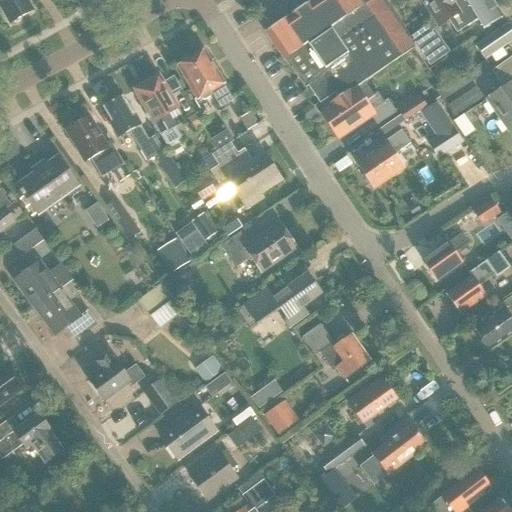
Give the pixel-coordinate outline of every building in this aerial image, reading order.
[(0,0),(0,5),(11,25),(35,10),(29,0),(0,0)] [(375,16),(364,0),(327,0),(329,2),(320,9),(314,0),(267,33),(306,90),(309,88),(320,104),(334,94),(338,99),(356,87),(357,87),(374,76),(414,49),(386,9),(375,16)] [(421,0),(438,27),(449,20),(456,33),(477,20),(482,29),(502,17),(492,0),(421,0)] [(511,41),(511,31),(506,23),(475,45),(485,60),(511,41)] [(430,66),(445,55),(429,32),(413,43),(430,66)] [(183,66),(180,67),(200,99),(212,91),(222,108),(235,100),(206,52),(193,60),(190,58),(183,62),(183,66)] [(511,57),(492,71),(503,88),(487,99),(510,132),(511,130),(511,57)] [(487,60),(444,88),(450,97),(482,75),(481,73),(491,67),(487,60)] [(135,90),(162,136),(163,136),(168,144),(171,145),(181,139),(182,136),(177,127),(186,122),(181,114),(182,114),(160,76),(135,90)] [(334,94),(320,104),(323,109),(320,111),(338,138),(370,116),(377,125),(396,112),(386,97),(381,100),(377,94),(374,97),(364,82),(374,76),(357,87),(356,87),(338,99),(334,94)] [(476,87),(453,102),(460,114),(484,98),(476,87)] [(416,97),(414,94),(397,106),(407,120),(428,105),(420,94),(416,97)] [(125,102),(123,97),(105,107),(113,122),(111,123),(119,138),(130,132),(148,164),(155,159),(174,188),(186,180),(165,149),(164,150),(156,135),(149,139),(140,125),(142,124),(128,100),(125,102)] [(437,104),(422,114),(439,139),(434,142),(443,156),(463,142),(437,104)] [(71,129),(68,131),(88,164),(94,161),(104,178),(125,166),(114,147),(109,150),(91,118),(81,124),(79,123),(72,126),(71,129)] [(385,142),(387,145),(357,166),(366,178),(365,182),(368,186),(372,187),(374,189),(404,169),(394,155),(410,144),(401,131),(385,142)] [(219,165),(237,153),(230,143),(212,155),(219,165)] [(237,153),(219,165),(210,171),(216,181),(211,184),(206,176),(192,185),(203,202),(215,195),(216,196),(219,194),(232,185),(248,208),(263,198),(261,194),(281,180),(263,154),(245,166),(237,153)] [(60,157),(19,186),(40,215),(67,196),(70,200),(83,191),(60,157)] [(13,205),(0,188),(0,235),(15,223),(6,211),(13,205)] [(215,195),(203,202),(208,210),(223,201),(219,194),(216,196),(215,195)] [(138,231),(116,199),(107,205),(129,237),(138,231)] [(481,226),(500,213),(491,200),(472,213),(481,226)] [(216,232),(203,214),(192,222),(204,240),(216,232)] [(280,225),(249,247),(240,234),(220,248),(236,270),(251,259),(261,273),(296,248),(280,225)] [(45,241),(38,231),(14,247),(22,258),(45,241)] [(461,233),(423,261),(437,281),(462,264),(455,252),(468,243),(461,233)] [(158,252),(171,272),(189,261),(177,240),(158,252)] [(472,277),(446,295),(460,315),(486,297),(479,287),(495,275),(496,277),(510,267),(499,251),(468,273),(472,277)] [(14,281),(34,309),(60,290),(73,279),(61,263),(48,273),(40,262),(14,281)] [(286,289),(274,298),(268,289),(237,311),(251,331),(281,310),(287,318),(286,324),(289,328),(288,329),(289,330),(309,316),(303,307),(321,294),(307,275),(286,290),(286,289)] [(187,277),(173,279),(175,295),(189,293),(187,277)] [(73,279),(60,290),(34,309),(55,336),(65,329),(72,339),(95,323),(87,311),(80,316),(68,301),(82,291),(73,279)] [(164,285),(141,303),(152,318),(175,300),(164,285)] [(489,351),(511,334),(511,319),(509,316),(511,314),(511,295),(480,319),(483,323),(475,329),(481,339),(480,342),(484,348),(488,348),(489,351)] [(319,352),(321,355),(332,371),(336,368),(345,380),(369,362),(351,336),(335,347),(333,344),(334,343),(321,322),(301,335),(314,356),(319,352)] [(89,382),(104,402),(129,383),(132,387),(146,377),(136,365),(125,373),(117,362),(113,365),(105,354),(94,363),(102,373),(89,382)] [(5,369),(0,372),(0,405),(21,391),(5,369)] [(234,383),(227,373),(207,388),(214,397),(234,383)] [(396,400),(382,380),(348,404),(362,423),(368,419),(369,419),(396,400)] [(177,404),(161,381),(144,394),(161,416),(177,404)] [(260,392),(252,398),(259,409),(268,403),(260,392)] [(297,419),(285,402),(265,415),(278,433),(297,419)] [(197,406),(159,435),(178,460),(216,432),(197,406)] [(26,449),(31,445),(44,463),(62,449),(49,432),(51,430),(38,414),(20,428),(12,417),(0,426),(0,455),(3,459),(22,444),(26,449)] [(252,419),(229,436),(237,448),(260,431),(252,419)] [(372,457),(360,467),(361,469),(375,485),(417,453),(414,450),(424,442),(410,425),(371,456),(372,457)] [(364,446),(356,435),(320,462),(328,473),(364,446)] [(189,477),(207,500),(237,479),(230,470),(237,465),(227,451),(220,456),(219,455),(189,477)] [(491,489),(476,470),(451,489),(452,489),(432,504),(438,511),(446,511),(451,508),(453,511),(460,511),(466,508),(491,489)] [(249,505),(239,511),(253,511),(254,511),(275,496),(263,481),(243,496),(249,505)] [(508,511),(499,499),(481,511),(508,511)]
